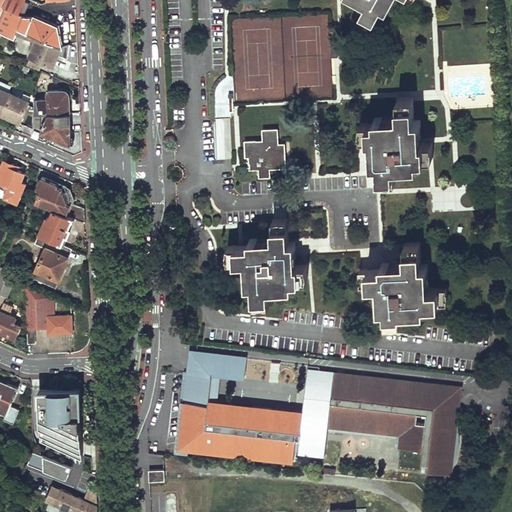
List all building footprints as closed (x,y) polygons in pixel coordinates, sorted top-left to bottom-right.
[(0,0),(0,31),(16,38),(16,36),(18,31),(25,15),(16,7),(18,0),(0,0)] [(366,0),(363,6),(378,14),(385,0),(366,0)] [(25,15),(18,31),(29,36),(31,33),(38,18),(26,15),(25,15)] [(38,36),(29,55),(52,65),(61,45),(63,30),(45,21),(38,17),(38,18),(31,33),(38,36)] [(0,112),(3,114),(12,93),(0,87),(0,112)] [(62,91),(47,91),(49,114),(56,114),(70,114),(69,98),(69,95),(68,93),(67,92),(65,91),(62,91)] [(375,118),(359,118),(360,133),(375,133),(376,150),(372,150),(373,158),(379,157),(380,179),(396,178),(395,157),(411,156),(411,160),(418,159),(418,153),(433,152),(432,138),(417,139),(417,122),(421,122),(421,114),(414,114),(413,93),(398,94),(398,115),(382,116),(382,111),(374,112),(375,118)] [(49,115),(42,131),(72,145),(71,124),(57,124),(56,114),(49,114),(49,115)] [(70,114),(56,114),(57,124),(71,124),(70,114)] [(253,136),(244,136),(244,152),(249,152),(249,165),(259,164),(260,172),(270,172),(270,161),(281,161),(280,141),(276,141),(276,126),(264,127),(265,138),(253,138),(253,136)] [(5,160),(0,170),(0,182),(9,187),(4,197),(17,203),(25,183),(20,181),(26,169),(5,160)] [(42,188),(36,202),(40,203),(54,209),(73,218),(85,223),(85,208),(71,202),(73,198),(75,197),(73,188),(70,188),(42,176),(37,186),(42,188)] [(26,197),(23,203),(37,209),(40,203),(36,202),(26,197)] [(46,217),(39,234),(49,238),(62,244),(73,218),(54,209),(50,218),(46,217)] [(288,214),(272,215),(274,237),(258,238),(258,234),(250,234),(250,239),(228,241),(229,258),(249,256),(250,272),(247,272),(248,281),(253,280),(255,301),(270,300),(269,279),(285,278),(285,282),(294,281),(294,276),(308,275),(307,259),(293,260),(292,243),(296,243),(295,236),(289,237),(288,214)] [(39,234),(36,242),(45,246),(49,238),(39,234)] [(33,266),(29,275),(57,288),(61,278),(60,278),(70,256),(68,255),(71,248),(62,244),(49,238),(45,246),(36,268),(33,266)] [(381,263),(359,265),(360,281),(381,280),(382,296),(379,296),(379,304),(386,304),(387,318),(402,318),(401,303),(418,302),(418,305),(425,305),(425,300),(447,298),(447,284),(425,285),(423,267),(428,267),(427,260),(421,261),(420,238),(404,239),(406,260),(389,261),(389,257),(381,257),(381,263)] [(0,267),(0,273),(7,277),(9,271),(0,267)] [(1,291),(0,294),(7,297),(15,280),(8,277),(1,291)] [(58,315),(57,298),(27,285),(29,343),(37,342),(36,329),(50,328),(50,333),(75,332),(74,314),(58,315)] [(1,311),(0,312),(0,331),(15,338),(21,326),(15,323),(17,318),(12,315),(15,308),(6,304),(2,312),(1,311)] [(192,352),(190,372),(221,375),(245,378),(248,359),(192,352)] [(308,370),(307,383),(324,385),(324,381),(335,382),(336,373),(308,370)] [(362,429),(403,434),(401,448),(424,451),(423,462),(422,472),(451,476),(452,474),(453,471),(455,465),(457,458),(458,451),(459,445),(460,438),(459,431),(459,425),(458,421),(460,408),(462,388),(336,373),(335,382),(324,381),(324,385),(307,383),(304,413),(254,407),(253,418),(216,414),(217,403),(221,375),(190,372),(181,448),(213,452),(213,446),(295,456),(297,438),(301,438),(299,453),(326,456),(328,441),(315,439),(315,433),(329,435),(329,427),(362,431),(362,429)] [(0,379),(0,410),(7,414),(4,419),(14,423),(20,409),(11,405),(19,388),(0,379)] [(81,390),(41,391),(43,440),(83,460),(81,390)] [(217,403),(216,414),(253,418),(254,407),(217,403)] [(213,446),(213,452),(295,461),(295,456),(213,446)] [(22,459),(21,460),(23,461),(36,467),(41,454),(41,453),(27,448),(22,459)] [(36,467),(36,468),(59,477),(59,476),(65,464),(41,454),(36,467)] [(13,455),(5,472),(15,477),(23,461),(21,460),(22,459),(13,455)] [(59,476),(65,479),(71,466),(65,464),(59,476)] [(164,469),(149,470),(150,481),(165,480),(164,469)] [(60,489),(54,503),(75,511),(98,511),(97,493),(88,489),(87,493),(84,500),(79,498),(60,489)]
